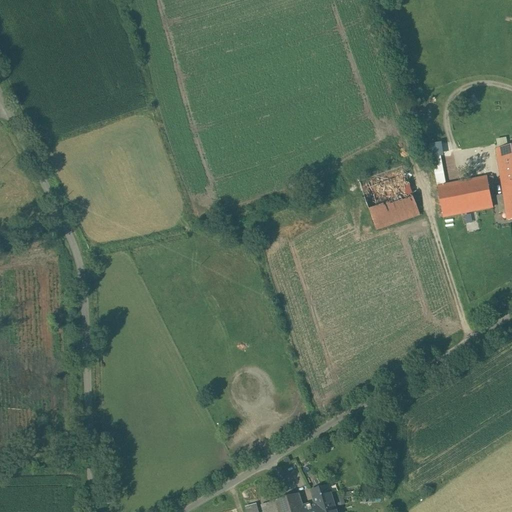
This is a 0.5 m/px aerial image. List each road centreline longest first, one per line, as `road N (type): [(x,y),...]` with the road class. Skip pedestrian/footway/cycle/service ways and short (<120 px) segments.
road 1 (unclassified): [(95,511),(80,272),(0,95)]
road 2 (unclassified): [(511,315),(180,511)]
